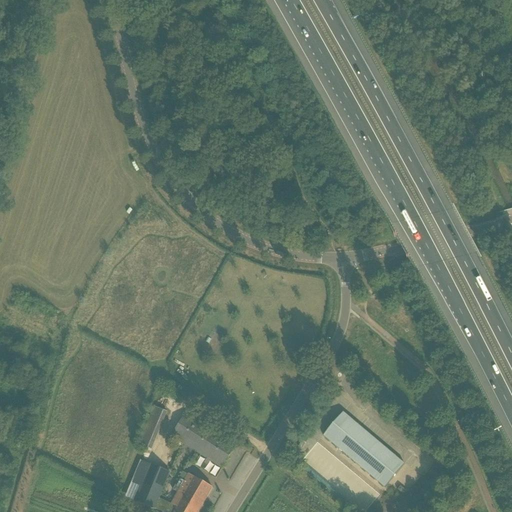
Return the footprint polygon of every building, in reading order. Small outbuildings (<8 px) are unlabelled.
[(164,419),(167,413),(154,407),(151,414),(164,419)] [(404,464),(342,413),(323,437),(385,488),(404,464)] [(171,436),(222,468),(236,446),(185,414),(171,436)] [(198,511),(212,488),(189,475),(188,477),(179,493),(177,497),(182,500),(178,508),(172,505),(159,499),(170,473),(151,465),(136,502),(155,510),(160,511),(198,511)] [(188,477),(183,473),(173,490),(179,493),(188,477)] [(400,487),(397,490),(407,498),(409,494),(400,487)]
